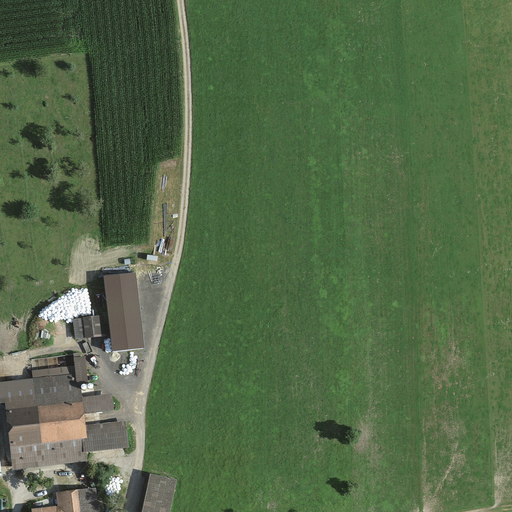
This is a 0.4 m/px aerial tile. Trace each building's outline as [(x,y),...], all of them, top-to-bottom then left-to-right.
[(104,276),(112,352),(145,348),(136,272),(104,276)] [(99,316),(73,319),(75,340),(102,337),(99,316)] [(0,403),(5,403),(13,469),(87,461),(85,451),(128,447),(125,421),(86,426),(84,414),(114,410),(112,393),(83,396),(81,384),(89,383),(86,356),(81,357),(80,353),(73,354),(75,366),(32,370),(33,378),(0,381),(0,403)] [(169,511),(177,480),(150,474),(141,511),(169,511)] [(31,511),(98,511),(96,488),(56,492),(58,506),(31,509),(31,511)]
